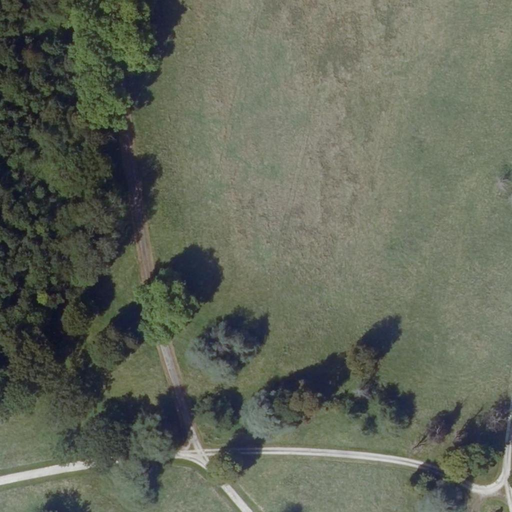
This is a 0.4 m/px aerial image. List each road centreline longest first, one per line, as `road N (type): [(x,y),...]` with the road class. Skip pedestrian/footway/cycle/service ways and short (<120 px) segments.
road 1 (unclassified): [(103,0),(152,316),(195,452)]
road 2 (unclassified): [(195,452),(403,462),(478,498)]
road 3 (unclassified): [(0,482),(195,452)]
